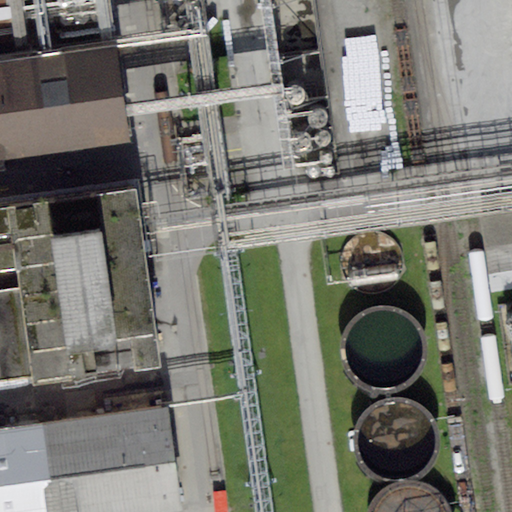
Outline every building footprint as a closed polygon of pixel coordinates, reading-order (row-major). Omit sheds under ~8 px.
[(8,0),(0,0),(0,32),(13,31),(8,0)] [(105,19),(107,17),(108,15),(108,12),(107,10),(105,8),(103,6),(101,6),(98,6),(96,7),(94,9),(93,11),(92,14),(93,16),(94,18),(96,20),(98,21),(101,21),(103,21),(105,19)] [(89,21),(90,19),(91,17),(91,14),(90,12),(89,10),(87,8),(84,8),(82,8),(79,9),(77,11),(76,13),(76,15),(76,18),(77,20),(79,22),(82,23),(84,23),(87,22),(89,21)] [(72,23),(73,21),(74,19),(74,16),(74,14),(72,12),(70,10),(67,10),(65,10),(62,11),(60,13),(59,15),(59,17),(59,20),(61,22),(62,24),(65,25),(67,25),(70,24),(72,23)] [(115,48),(0,63),(0,172),(4,171),(2,157),(127,141),(115,48)] [(289,100),(291,102),(294,103),(298,103),(301,102),(303,100),(305,97),(306,94),(306,90),(304,87),(302,85),(299,83),(295,83),(292,84),(289,85),(287,88),(286,91),(286,94),(287,98),(289,100)] [(309,125),(311,127),(314,128),(318,128),(321,127),(324,125),(326,122),(326,119),(326,116),(325,112),(323,110),(320,108),(317,108),(313,108),(310,110),(308,112),(307,115),(306,118),(307,122),(309,125)] [(291,147),(294,149),(297,151),(300,151),(304,151),(307,149),(309,146),(310,143),(311,139),(310,136),(308,133),(305,131),(301,130),(298,130),(295,131),(292,134),(290,136),(289,140),(290,143),(291,147)] [(321,146),(324,146),(327,146),(329,144),(331,142),(332,140),(332,137),(331,134),(329,132),(327,131),(325,130),(322,130),(319,131),(317,133),(316,135),(315,138),(316,140),(317,143),(319,145),(321,146)] [(323,164),(325,165),(327,165),(329,164),(330,163),(331,161),(332,159),(332,157),(331,155),(330,154),(328,153),(326,153),(324,153),(322,154),(321,156),(320,158),(320,160),(321,161),(322,163),(323,164)] [(326,177),(327,178),(329,178),(331,177),(332,176),(334,175),(334,173),(334,171),(333,169),(332,167),(330,166),(328,166),(326,167),(324,168),(323,169),(322,171),(322,173),(323,175),(324,176),(326,177)] [(311,178),(313,179),(315,179),(317,178),(318,177),(319,176),(320,174),(320,172),(319,170),(317,168),(316,167),(314,167),(312,168),(310,169),(309,170),(308,172),(308,174),(309,176),(310,177),(311,178)] [(138,185),(0,203),(0,269),(17,267),(20,289),(34,383),(163,365),(138,185)] [(348,279),(355,286),(363,291),(373,292),(383,290),(392,285),(398,278),(402,268),(402,258),(400,249),(394,241),(386,235),(376,232),(366,232),(357,236),(349,242),(344,251),(342,260),(343,270),(348,279)] [(511,270),(489,274),(492,292),(511,288),(511,270)] [(20,289),(0,291),(0,387),(34,383),(20,289)] [(346,365),(352,376),(361,385),(373,390),(386,392),(398,389),(409,383),(419,372),(424,360),(424,346),(420,333),(411,322),(399,314),(386,311),(372,313),(360,319),(351,328),(345,339),(343,352),(346,365)] [(166,403),(0,427),(0,511),(156,511),(182,508),(166,403)] [(359,457),(365,468),(375,477),(386,482),(399,484),(412,481),(423,475),(432,464),(437,452),(438,438),(433,424),(425,414),(413,406),(399,403),(385,405),(374,411),(365,420),(359,431),(357,444),(359,457)] [(445,511),(438,502),(426,495),(412,492),(398,494),(387,500),(378,509),(376,511),(445,511)]
